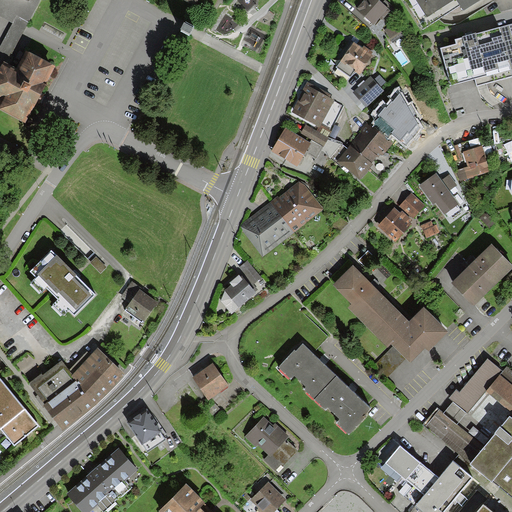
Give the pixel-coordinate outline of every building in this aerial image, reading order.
[(0,0),(0,16),(13,23),(17,15),(23,19),(29,22),(40,0),(0,0)] [(384,10),(372,0),(366,0),(357,10),(372,23),(384,10)] [(412,0),(431,31),(468,8),(472,13),(493,0),(412,0)] [(0,47),(0,71),(4,63),(6,64),(26,29),(28,25),(29,22),(23,19),(17,15),(13,23),(10,29),(0,47)] [(195,29),(186,24),(184,28),(182,32),(192,36),(193,33),(195,29)] [(511,27),(439,46),(451,93),(511,77),(511,27)] [(245,41),(257,47),(262,37),(250,31),(245,41)] [(354,45),(343,63),(359,72),(369,54),(354,45)] [(6,64),(4,63),(0,71),(0,98),(5,101),(3,105),(0,110),(0,112),(26,126),(28,122),(38,104),(40,99),(42,96),(56,69),(32,56),(29,54),(20,72),(6,64)] [(370,81),(355,94),(365,105),(380,93),(370,81)] [(306,91),(296,110),(318,122),(328,103),(306,91)] [(400,92),(374,122),(393,138),(406,149),(422,130),(400,92)] [(393,138),(374,122),(341,162),(360,177),(393,138)] [(327,146),(332,137),(308,124),(303,134),(327,146)] [(286,133),(276,151),(295,163),(306,145),(286,133)] [(333,158),(344,146),(335,138),(324,150),(333,158)] [(482,147),(463,153),(468,168),(457,171),(460,181),(490,172),(482,147)] [(437,175),(420,187),(434,207),(436,205),(444,217),(459,206),(449,192),(457,186),(450,176),(441,182),(437,175)] [(298,187),(243,229),(261,253),(317,211),(298,187)] [(409,193),(396,206),(408,219),(421,206),(409,193)] [(396,206),(377,225),(393,241),(412,223),(408,219),(396,206)] [(429,238),(439,234),(435,222),(425,225),(429,238)] [(511,266),(492,246),(452,286),(474,308),(511,270),(511,266)] [(75,319),(98,296),(80,279),(76,275),(73,272),(52,250),(29,273),(37,280),(32,285),(42,294),(46,290),(50,294),(51,295),(58,302),(53,306),(64,318),(69,313),(75,319)] [(107,268),(96,258),(90,264),(101,274),(107,268)] [(262,279),(247,262),(239,268),(254,285),(262,279)] [(350,270),(336,285),(408,352),(421,338),(426,344),(441,327),(420,308),(407,322),(350,270)] [(231,287),(225,292),(221,303),(231,315),(255,295),(241,278),(240,279),(239,278),(230,286),(231,287)] [(158,304),(140,291),(126,310),(144,323),(158,304)] [(299,344),(279,365),(346,425),(365,404),(299,344)] [(73,373),(72,374),(94,401),(124,372),(98,347),(91,355),(88,351),(70,369),(73,373)] [(491,355),(454,400),(474,416),(495,391),(511,371),(491,355)] [(70,369),(63,359),(46,372),(44,374),(43,373),(30,383),(46,403),(45,404),(63,426),(94,401),(72,374),(73,373),(70,369)] [(213,360),(194,374),(209,394),(228,381),(213,360)] [(511,372),(511,371),(495,391),(511,404),(511,372)] [(0,429),(14,446),(15,448),(39,428),(42,425),(20,399),(4,380),(0,374),(0,429)] [(443,407),(428,425),(464,455),(474,463),(489,445),(443,407)] [(147,409),(128,422),(146,447),(165,434),(147,409)] [(262,417),(248,432),(270,452),(265,457),(274,465),(292,445),(262,417)] [(496,481),(511,461),(511,417),(489,445),(474,463),(488,475),(496,481)] [(400,445),(386,462),(414,485),(405,496),(414,504),(423,493),(424,493),(438,476),(400,445)] [(119,450),(68,495),(82,511),(92,511),(138,472),(119,450)] [(424,493),(415,503),(425,511),(442,511),(473,476),(452,459),(438,476),(424,493)] [(511,500),(511,461),(496,481),(493,484),(511,500)] [(281,498),(267,484),(253,498),(267,511),(281,498)] [(207,511),(183,488),(163,509),(165,511),(207,511)] [(494,511),(483,502),(474,511),(494,511)]
